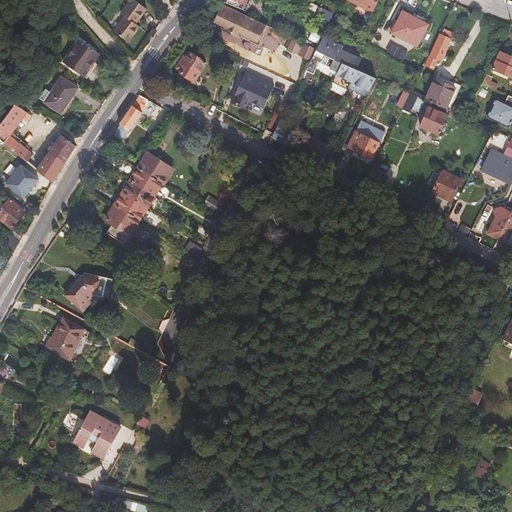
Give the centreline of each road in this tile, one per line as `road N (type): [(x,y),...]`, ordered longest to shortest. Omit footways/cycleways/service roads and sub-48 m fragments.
road 1 (residential): [(132,82),(511,268)]
road 2 (tertiary): [(132,82),(0,302)]
road 3 (residential): [(0,459),(192,511)]
